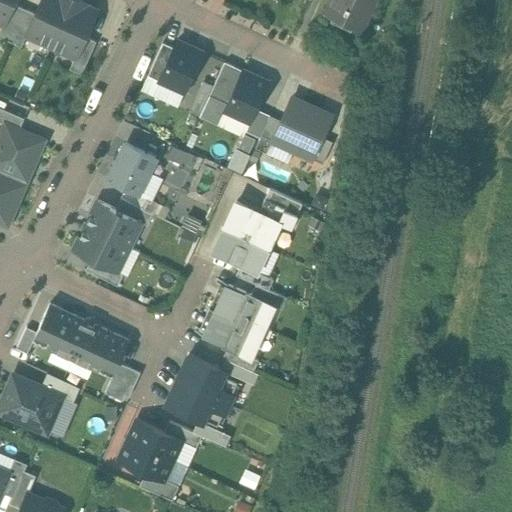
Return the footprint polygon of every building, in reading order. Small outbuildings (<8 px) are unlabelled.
[(0,0),(0,21),(4,23),(4,24),(14,3),(15,0),(0,0)] [(41,0),(36,13),(26,34),(27,34),(51,45),(71,0),(41,0)] [(87,3),(80,0),(71,0),(51,45),(75,56),(76,56),(86,36),(97,11),(85,6),(87,3)] [(332,0),(327,11),(325,10),(325,11),(363,29),(364,28),(362,27),(373,0),(332,0)] [(25,8),(14,3),(4,24),(4,23),(0,31),(0,36),(10,41),(25,8)] [(279,29),(291,34),(302,9),(290,4),(279,29)] [(25,8),(10,41),(22,46),(27,34),(26,34),(36,13),(25,8)] [(86,36),(76,56),(75,56),(70,68),(82,74),(97,41),(86,36)] [(203,51),(177,40),(174,47),(159,80),(185,91),(203,51)] [(163,42),(148,75),(159,80),(174,47),(163,42)] [(225,61),(210,94),(228,102),(243,70),(225,61)] [(268,81),(243,70),(228,102),(225,110),(250,121),(256,108),(268,81)] [(332,115),(292,97),(282,120),(272,140),(294,150),(312,159),(322,137),(332,115)] [(24,118),(0,107),(0,121),(5,124),(5,123),(20,129),(24,118)] [(246,131),(261,137),(270,115),(256,108),(250,121),(246,131)] [(256,148),(267,153),(272,140),(282,120),(270,115),(261,137),(256,148)] [(20,129),(5,123),(5,124),(0,135),(0,171),(26,182),(45,140),(20,129)] [(333,142),(322,137),(312,159),(323,164),(333,142)] [(294,150),(272,140),(267,153),(288,163),(294,150)] [(126,142),(109,178),(139,192),(156,156),(126,142)] [(170,146),(167,156),(196,164),(199,154),(170,146)] [(26,182),(0,171),(0,221),(8,225),(26,182)] [(259,211),(280,221),(292,226),(302,202),(270,187),(259,211)] [(153,213),(121,198),(116,208),(141,221),(141,222),(148,225),(153,213)] [(116,208),(99,200),(86,225),(129,246),(141,222),(141,221),(116,208)] [(224,227),(268,247),(280,221),(259,211),(236,200),(224,227)] [(182,225),(197,231),(202,218),(187,212),(182,225)] [(129,246),(86,225),(74,250),(91,259),(117,271),(117,270),(129,246)] [(268,247),(224,227),(214,250),(241,263),(258,270),(268,247)] [(117,271),(91,259),(86,269),(118,285),(124,274),(117,270),(117,271)] [(258,270),(241,263),(236,273),(257,283),(269,288),(274,277),(258,270)] [(273,303),(251,294),(229,283),(221,302),(218,309),(261,329),(263,325),(273,304),(273,303)] [(269,288),(257,283),(251,294),(273,303),(273,304),(282,308),(287,297),(269,288)] [(221,302),(213,298),(207,313),(214,316),(218,309),(221,302)] [(50,347),(68,310),(50,302),(37,331),(33,340),(34,340),(50,347)] [(261,329),(218,309),(214,316),(206,334),(229,345),(250,354),(260,333),(261,329)] [(68,310),(50,347),(73,358),(88,324),(84,322),(85,318),(68,310)] [(93,367),(112,331),(95,323),(93,326),(88,324),(73,358),(93,367)] [(272,329),(263,325),(261,329),(260,333),(262,334),(269,337),(272,329)] [(37,331),(27,326),(17,347),(28,352),(34,340),(33,340),(37,331)] [(112,331),(93,367),(112,376),(113,376),(120,361),(130,339),(112,331)] [(250,354),(229,345),(224,356),(226,357),(254,370),(259,358),(250,354)] [(226,375),(228,371),(221,368),(189,353),(177,378),(228,402),(238,380),(226,375)] [(226,357),(221,368),(228,371),(254,383),(259,372),(254,370),(226,357)] [(141,371),(120,361),(113,376),(112,376),(105,391),(123,399),(126,394),(130,395),(141,371)] [(48,372),(42,386),(63,395),(63,396),(74,401),(80,387),(48,372)] [(14,374),(0,404),(0,411),(47,432),(63,396),(63,395),(42,386),(14,374)] [(165,404),(198,419),(205,422),(206,418),(218,424),(228,402),(177,378),(165,404)] [(137,417),(128,437),(174,458),(182,439),(183,438),(165,430),(137,417)] [(197,446),(202,434),(193,430),(170,419),(165,430),(183,438),(182,439),(197,446)] [(198,419),(193,430),(202,434),(226,445),(231,434),(205,422),(198,419)] [(165,477),(174,458),(128,437),(119,457),(146,470),(164,478),(165,477)] [(10,471),(2,491),(13,495),(24,469),(25,470),(27,463),(15,457),(9,471),(10,471)] [(10,471),(9,471),(0,467),(0,494),(2,491),(10,471)] [(13,495),(10,502),(21,507),(27,492),(28,493),(36,475),(25,470),(24,469),(13,495)] [(179,484),(165,477),(164,478),(146,470),(140,484),(172,499),(179,484)] [(28,493),(27,492),(21,507),(18,511),(62,511),(64,508),(59,506),(57,501),(48,497),(42,499),(28,493)]
